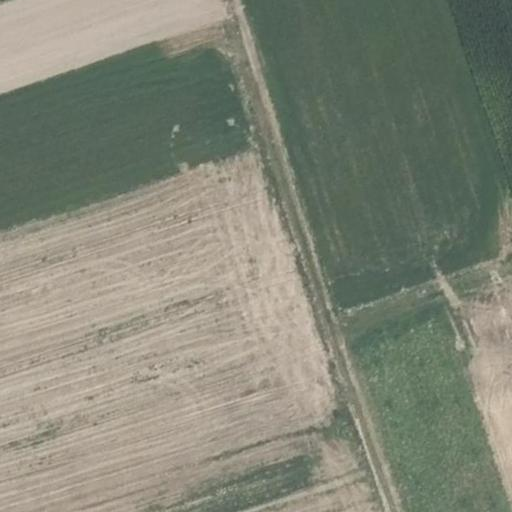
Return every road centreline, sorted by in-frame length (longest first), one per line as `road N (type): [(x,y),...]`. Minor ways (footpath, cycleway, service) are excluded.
road 1 (track): [(229,0),(396,511)]
road 2 (track): [(341,344),(511,276)]
